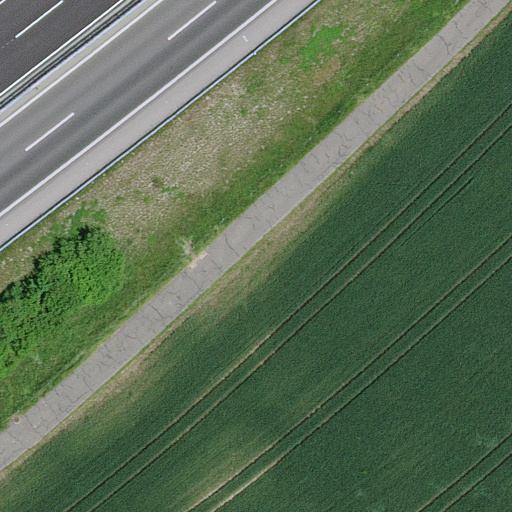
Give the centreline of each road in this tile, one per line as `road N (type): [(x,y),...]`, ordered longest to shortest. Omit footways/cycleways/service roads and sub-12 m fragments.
road 1 (unclassified): [(486,0),(0,449)]
road 2 (motorway): [(0,167),(216,0)]
